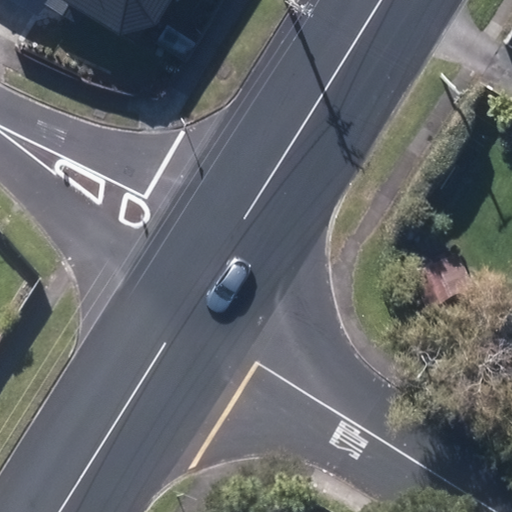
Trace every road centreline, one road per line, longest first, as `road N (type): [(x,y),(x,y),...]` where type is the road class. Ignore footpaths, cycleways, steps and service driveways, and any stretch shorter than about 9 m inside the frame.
road 1 (residential): [(491,511),(258,360),(212,270)]
road 2 (secondary): [(212,270),(379,0)]
road 3 (secondary): [(59,511),(212,270)]
road 4 (residential): [(0,121),(162,172),(212,270)]
road 5 (residential): [(212,270),(91,237),(0,142)]
